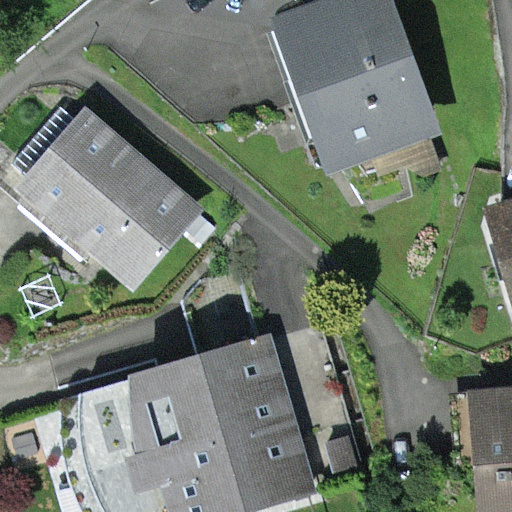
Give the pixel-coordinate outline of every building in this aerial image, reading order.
[(336,17),(291,33),(339,166),(420,137),(372,4),(336,17)] [(25,188),(132,279),(192,210),(86,119),(25,188)] [(511,214),(492,221),(511,277),(511,214)] [(264,344),(87,393),(88,437),(111,511),(255,511),(308,494),(264,344)] [(511,511),(511,398),(481,400),(485,511),(511,511)] [(0,511),(24,511),(0,434),(0,511)]
